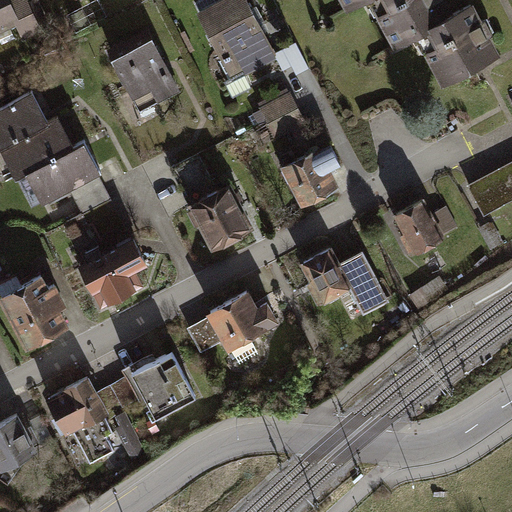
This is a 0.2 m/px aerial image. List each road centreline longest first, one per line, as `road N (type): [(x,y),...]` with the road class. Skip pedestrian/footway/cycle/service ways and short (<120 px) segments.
road 1 (residential): [(0,389),(412,170)]
road 2 (residential): [(511,402),(450,438),(414,444),(331,436),(240,443),(205,456),(120,511)]
